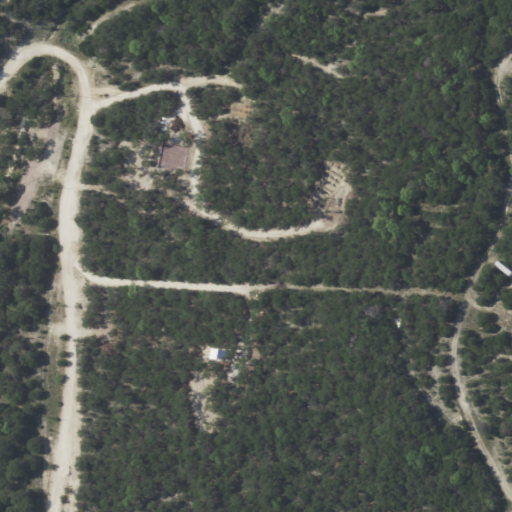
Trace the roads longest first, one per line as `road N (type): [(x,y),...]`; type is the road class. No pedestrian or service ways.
road 1 (residential): [(49,511),(64,62),(41,55),(0,90)]
road 2 (track): [(511,49),(494,78),(507,187),(497,233),(459,312),(452,357),(475,442),(511,502)]
